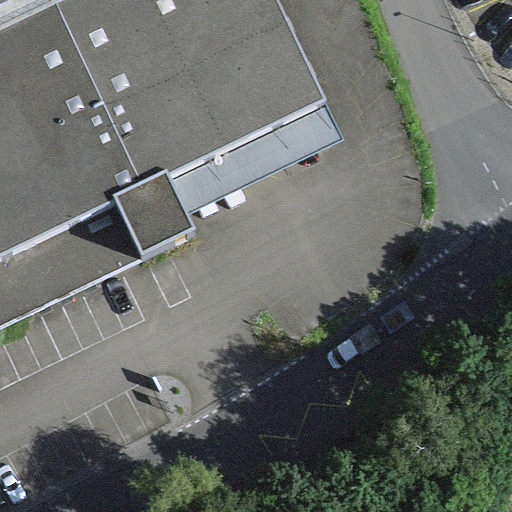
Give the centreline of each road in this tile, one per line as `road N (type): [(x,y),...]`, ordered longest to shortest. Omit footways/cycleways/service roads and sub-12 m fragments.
road 1 (unclassified): [(116,511),(220,457),(511,253)]
road 2 (unclassified): [(414,0),(459,127),(511,223)]
